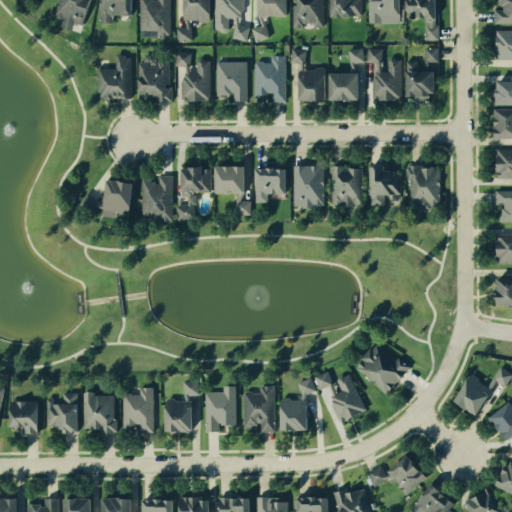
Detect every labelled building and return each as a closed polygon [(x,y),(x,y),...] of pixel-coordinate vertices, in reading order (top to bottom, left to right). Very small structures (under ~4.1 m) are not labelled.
[(61,18),(53,15),(57,0),(87,0),(80,24),(71,21),(69,29),(59,26),(61,18)] [(111,14),(111,21),(98,21),(99,0),(129,0),(129,15),(111,14)] [(155,30),(138,30),(138,0),(168,0),(168,36),(155,36),(155,30)] [(181,0),(208,0),(208,19),(188,19),(183,19),(182,19),(181,0)] [(239,8),(239,17),(237,17),(233,17),(227,17),(227,29),(225,31),(219,31),(217,29),(213,29),(213,0),(242,0),(242,8),(239,8)] [(285,0),(285,15),(261,15),(256,15),(256,0),(285,0)] [(321,0),(321,25),(312,25),(312,22),(302,22),(302,26),(292,26),(292,0),(321,0)] [(329,0),(359,0),(359,14),(329,14),(329,0)] [(397,0),(397,22),(367,22),(367,0),(397,0)] [(433,0),(433,24),(437,24),(437,39),(433,39),(423,39),(423,17),(404,17),(404,0),(433,0)] [(511,0),(511,23),(493,23),(493,9),(502,9),(502,0),(511,0)] [(256,15),(261,15),(263,23),(267,36),(254,40),(250,27),(259,24),(256,15)] [(230,36),(233,25),(233,17),(237,17),(238,24),(248,26),(244,40),(230,36)] [(189,26),(190,40),(176,41),(175,27),(184,27),(183,19),(188,19),(189,26)] [(511,57),(495,57),(496,28),(511,28),(511,57)] [(360,46),(363,60),(352,62),(356,72),(353,72),(349,63),(346,49),(360,46)] [(299,63),(288,61),(290,47),(305,49),(303,63),(303,69),(299,69),(299,63)] [(376,71),(375,62),(365,61),(366,47),(380,48),(380,62),(380,71),(376,71)] [(423,61),(423,47),(436,47),(436,61),(427,61),(427,70),(423,70),(423,61)] [(188,65),(188,72),(184,72),(183,65),(174,64),(175,51),(189,52),(188,65)] [(163,83),(163,86),(170,86),(170,101),(154,101),(154,95),(150,95),(150,100),(137,100),(137,61),(142,61),(142,58),(142,55),(148,55),(148,58),(155,58),(155,61),(167,60),(167,83),(163,83)] [(262,92),(262,96),(253,96),(253,62),(255,60),(260,60),(262,62),(270,62),(270,55),(284,55),(284,100),(270,100),(270,92),(262,92)] [(114,67),(114,56),(128,56),(129,97),(114,97),(114,95),(98,95),(98,91),(96,91),(96,67),(114,67)] [(371,97),(371,76),(374,76),(374,71),(376,71),(380,71),(386,71),(386,59),(399,59),(400,98),(393,98),(393,99),(377,99),(377,97),(371,97)] [(183,72),(184,72),(188,72),(195,72),(195,60),(208,60),(208,99),(202,99),(202,100),(186,100),(186,98),(179,98),(179,80),(183,80),(183,72)] [(245,100),(232,100),(232,91),(228,91),(228,94),(215,94),(215,61),(245,60),(245,100)] [(414,70),(423,70),(427,70),(432,70),(432,92),(426,92),(426,100),(405,100),(405,60),(414,60),(414,70)] [(324,69),(324,100),(297,100),(297,69),(299,69),(303,69),(312,69),(315,66),(321,66),(324,69)] [(356,72),(357,99),(328,99),(328,72),(353,72),(356,72)] [(511,103),(494,103),(494,80),(511,80),(511,103)] [(493,107),(511,107),(511,136),(492,136),(493,107)] [(511,148),(495,148),(495,170),(498,170),(497,177),(511,177),(511,148)] [(360,204),(330,204),(330,182),(334,182),(334,178),(330,178),(330,164),(342,164),(342,169),(346,169),(346,167),(359,167),(360,204)] [(300,205),(293,205),(292,165),(321,165),(322,205),(313,205),(313,207),(300,208),(300,205)] [(382,194),(383,204),(368,204),(368,166),(382,165),(382,170),(392,170),(392,173),(398,173),(398,194),(382,194)] [(408,179),(405,179),(405,165),(432,165),(432,169),(437,169),(438,205),(408,206),(408,179)] [(242,166),(242,193),(238,193),(213,193),(213,166),(242,166)] [(180,168),(209,168),(209,190),(190,190),(190,194),(194,194),(194,203),(191,203),(193,216),(176,219),(174,205),(186,203),(186,194),(180,194),(180,168)] [(254,201),(254,168),(283,168),(283,193),(265,193),(265,201),(254,201)] [(171,174),(170,220),(157,220),(157,218),(140,218),(140,178),(149,179),(149,183),(157,183),(157,174),(171,174)] [(114,210),(113,217),(100,215),(101,207),(101,203),(104,179),(130,182),(127,212),(114,210)] [(511,222),(511,186),(492,187),(492,205),(502,204),(502,208),(500,207),(500,211),(495,211),(496,223),(511,222)] [(93,206),(89,212),(77,203),(85,191),(97,200),(96,202),(101,203),(101,207),(93,206)] [(238,200),(248,200),(249,213),(234,214),(234,200),(238,193),(242,193),(238,200)] [(511,263),(494,263),(495,233),(511,233),(511,263)] [(497,302),(511,302),(511,276),(496,276),(497,302)] [(393,361),(396,356),(407,366),(383,393),(354,367),(361,359),(359,357),(368,347),(370,349),(374,344),(393,361)] [(491,377),(499,365),(511,373),(503,385),(494,379),(489,388),(486,386),(491,377)] [(312,375),(326,370),(331,383),(334,392),(331,394),(327,384),(317,388),(312,375)] [(347,373),(364,408),(339,421),(329,400),(331,399),(329,395),(331,394),(334,392),(340,389),(335,379),(347,373)] [(452,399),(467,375),(472,373),(477,376),(478,381),(486,386),(489,388),(490,389),(474,414),(452,399)] [(305,393),(303,399),(298,399),(300,393),(295,381),(309,376),(314,389),(305,393)] [(196,379),(197,393),(187,394),(188,399),(183,399),(183,394),(181,380),(196,379)] [(252,392),(259,392),(258,385),(272,384),(273,430),(259,431),(259,421),(255,422),(256,425),(251,425),(251,427),(242,427),(242,422),(241,392),(244,390),(249,390),(252,392)] [(217,421),(217,430),(204,430),(204,391),(221,391),(221,385),(234,385),(234,424),(220,424),(220,421),(217,421)] [(151,432),(139,432),(139,422),(134,422),(134,425),(122,425),(121,393),(138,393),(138,387),(151,386),(151,432)] [(76,431),(60,432),(60,428),(51,428),(51,423),(45,423),(45,404),(45,397),(51,397),(52,403),(61,403),(61,392),(75,391),(76,431)] [(81,392),(92,391),(92,395),(111,394),(112,418),(115,418),(115,431),(99,431),(99,429),(89,429),(88,427),(82,427),(81,392)] [(163,400),(166,397),(172,397),(174,400),(183,399),(188,399),(190,399),(191,429),(164,430),(163,400)] [(511,401),(509,398),(485,417),(504,442),(511,436),(511,401)] [(278,429),(278,399),(298,399),(303,399),(305,399),(305,428),(278,429)] [(35,432),(23,432),(23,426),(8,426),(8,401),(35,400),(35,432)] [(403,494),(396,485),(398,484),(391,476),(388,472),(386,470),(404,454),(417,469),(418,468),(424,476),(403,494)] [(511,491),(495,483),(504,464),(507,466),(510,460),(511,461),(511,491)] [(384,478),(370,484),(365,471),(380,465),(383,474),(388,472),(391,476),(384,478)] [(429,482),(452,502),(443,511),(412,511),(407,507),(429,482)] [(501,511),(468,511),(464,500),(482,492),(481,488),(489,485),(501,511)] [(368,511),(336,511),(331,491),(344,488),(345,492),(362,487),(368,511)] [(255,511),(255,496),(277,495),(277,500),(285,500),(285,511),(255,511)] [(177,511),(177,496),(199,496),(199,499),(206,499),(206,511),(177,511)] [(229,497),(247,497),(247,511),(217,511),(217,496),(229,496),(229,497)] [(26,511),(26,504),(39,504),(39,506),(43,506),(43,497),(56,497),(56,511),(26,511)] [(100,511),(100,497),(119,497),(119,499),(129,499),(129,511),(100,511)] [(141,511),(141,499),(151,499),(151,497),(160,497),(160,499),(171,499),(171,511),(141,511)] [(296,511),(293,511),(293,497),(325,497),(325,511),(296,511)] [(0,511),(0,498),(14,498),(14,511),(0,511)] [(62,511),(62,498),(88,498),(88,511),(62,511)]
